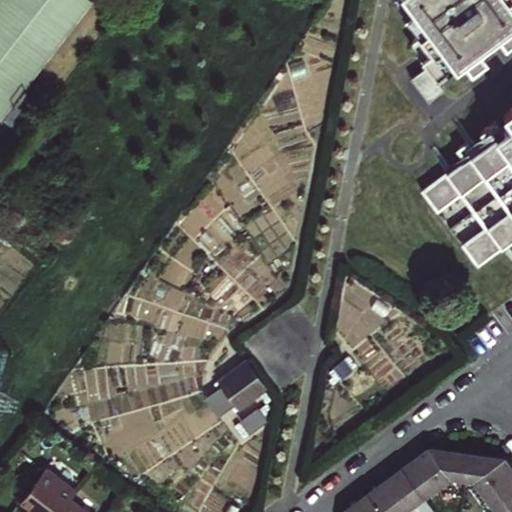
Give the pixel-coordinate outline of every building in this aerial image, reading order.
[(98,0),(97,0),(2,0),(0,3),(0,115),(6,120),(98,0)] [(431,69),(441,83),(469,62),(476,72),(490,62),(483,52),(504,37),(511,46),(511,45),(511,0),(409,0),(419,13),(411,19),(426,38),(424,39),(437,57),(427,64),(431,69)] [(431,69),(416,80),(434,103),(448,92),(441,83),(431,69)] [(511,116),(509,119),(511,122),(511,129),(505,135),(498,127),(485,137),(491,145),(483,152),(476,143),(461,155),(467,163),(426,193),(440,212),(465,195),(492,230),(467,248),(481,267),(511,244),(511,116)] [(25,216),(17,210),(11,218),(19,224),(25,216)] [(243,410),(245,409),(240,403),(260,389),(264,394),(272,389),(249,359),(243,363),(247,368),(227,383),(223,377),(220,379),(243,410)] [(243,363),(223,377),(227,383),(247,368),(243,363)] [(245,409),(264,394),(260,389),(240,403),(245,409)] [(254,432),(262,416),(248,409),(240,426),(254,432)] [(413,511),(430,500),(458,480),(482,483),(502,511),(511,511),(511,458),(437,448),(433,451),(389,483),(352,509),(348,511),(413,511)] [(58,511),(72,495),(78,486),(47,464),(22,499),(30,506),(25,511),(58,511)] [(95,511),(72,495),(58,511),(95,511)]
